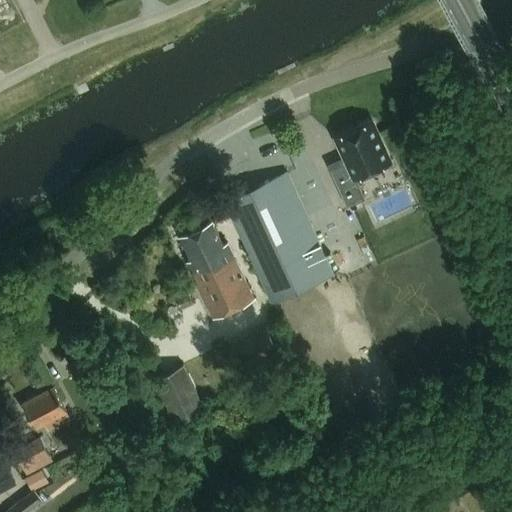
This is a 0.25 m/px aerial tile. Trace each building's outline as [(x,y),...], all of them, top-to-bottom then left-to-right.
[(337,137),(352,170),(333,178),(346,207),(364,198),(355,176),(389,161),(376,134),(377,132),(373,123),(368,121),(360,125),(359,127),(337,137)] [(272,302),(333,274),(287,172),(225,200),(272,302)] [(193,259),(187,261),(213,315),(253,296),(227,242),(222,244),(211,220),(181,235),(193,259)] [(232,339),(243,362),(277,348),(267,324),(232,339)] [(154,378),(174,423),(204,409),(184,365),(154,378)] [(52,387),(22,403),(34,427),(44,422),(48,429),(69,418),(52,387)] [(26,475),(53,461),(40,436),(13,450),(26,475)] [(0,493),(16,485),(4,463),(0,464),(0,493)] [(34,489),(6,510),(7,511),(27,511),(43,501),(34,489)]
